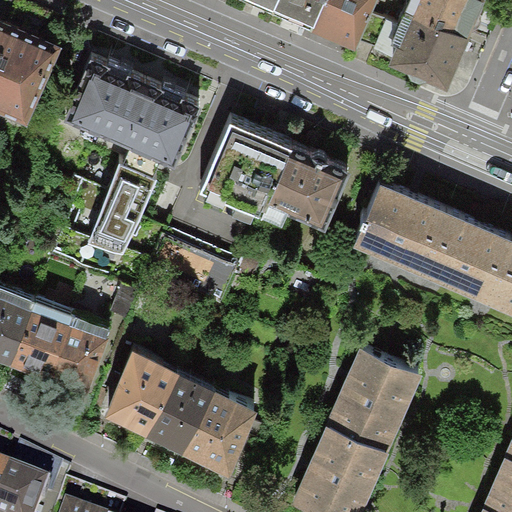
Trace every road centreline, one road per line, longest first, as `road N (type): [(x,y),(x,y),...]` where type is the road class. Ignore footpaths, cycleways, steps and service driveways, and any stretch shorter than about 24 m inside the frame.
road 1 (secondary): [(137,0),(467,143)]
road 2 (residential): [(0,415),(198,511)]
